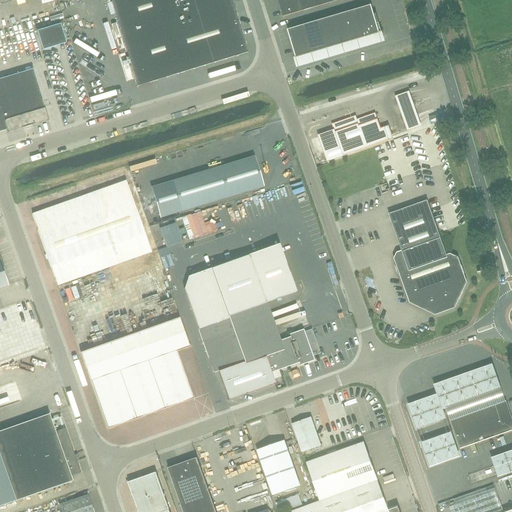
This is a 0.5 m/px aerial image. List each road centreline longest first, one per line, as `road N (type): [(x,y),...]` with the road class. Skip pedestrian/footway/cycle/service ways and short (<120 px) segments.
road 1 (unclassified): [(379,366),(276,75)]
road 2 (secondary): [(511,288),(424,0)]
road 3 (unclassified): [(98,465),(379,366)]
road 4 (unclassified): [(98,465),(0,186)]
road 5 (unclassified): [(0,157),(276,75)]
road 6 (unclassified): [(429,511),(379,366)]
road 7 (unclassified): [(379,366),(499,322)]
